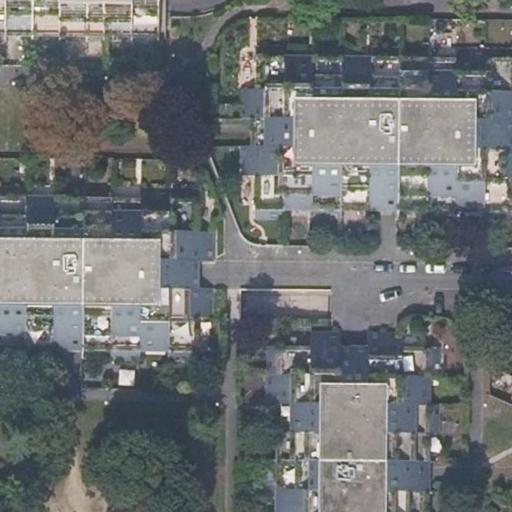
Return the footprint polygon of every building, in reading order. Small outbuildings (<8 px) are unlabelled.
[(0,0),(0,34),(159,36),(159,0),(0,0)] [(273,145),(251,145),(242,145),(241,173),(255,174),(255,216),(283,216),(283,207),(283,201),(311,202),(311,207),(311,217),(340,217),(341,207),(341,203),(368,203),(368,208),(380,208),(380,203),(397,203),(426,204),(426,209),(425,218),(455,218),(455,209),(455,203),(483,204),(483,209),(483,218),(511,218),(511,176),(511,175),(511,147),(504,147),(504,119),(511,119),(511,47),(454,46),(454,56),(454,61),(399,60),(399,56),(399,47),(369,46),(369,55),(368,60),(341,60),(341,55),(341,46),(313,45),(312,55),(312,60),(285,59),(285,55),(285,45),(255,45),(255,88),(242,87),(242,118),(251,117),(273,118),(273,145)] [(251,117),(251,145),(273,145),(273,118),(251,117)] [(86,200),(86,196),(86,185),(55,185),(55,196),(55,200),(28,200),(28,196),(28,185),(0,184),(0,357),(27,358),(27,348),(27,343),(54,343),(54,348),(54,357),(85,357),(85,349),(85,344),(112,344),(112,349),(112,357),(141,358),(141,349),(142,344),(169,344),(169,349),(169,358),(197,358),(197,317),(212,317),(212,287),(197,287),(188,287),(188,259),(197,259),(212,259),(212,230),(197,230),(198,188),(141,187),(141,195),(141,200),(86,200)] [(188,287),(197,287),(197,259),(188,259),(188,287)] [(281,511),(424,511),(425,490),(430,490),(439,490),(439,459),(430,459),(425,459),(425,433),(430,433),(440,433),(440,403),(430,402),(426,402),(426,375),(431,376),(440,376),(441,346),(398,346),(398,332),(369,331),(368,346),(368,355),(340,354),(340,346),(340,332),(312,332),(312,346),(269,346),(268,403),(278,403),(283,403),(282,459),(277,459),(267,459),(267,489),(277,489),(282,489),(281,511)] [(368,346),(340,346),(340,354),(368,355),(368,346)]
